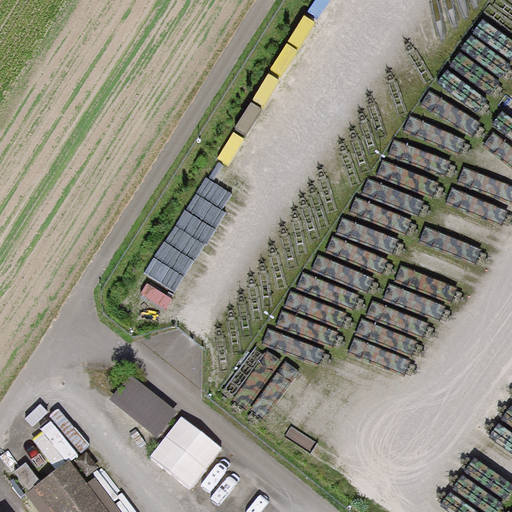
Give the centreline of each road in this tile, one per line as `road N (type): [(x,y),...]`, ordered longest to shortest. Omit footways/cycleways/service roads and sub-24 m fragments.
road 1 (track): [(0,418),(267,0)]
road 2 (residential): [(63,321),(120,353),(330,511)]
